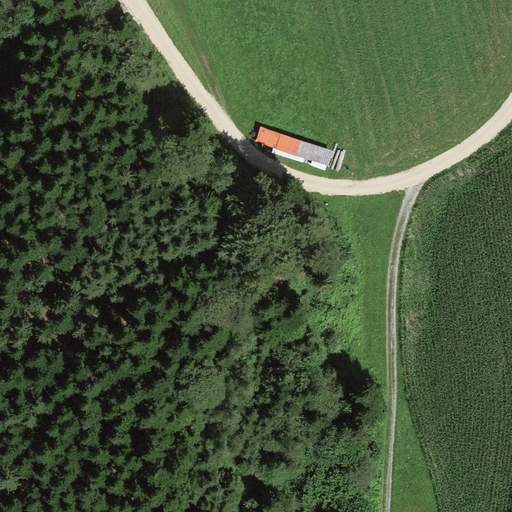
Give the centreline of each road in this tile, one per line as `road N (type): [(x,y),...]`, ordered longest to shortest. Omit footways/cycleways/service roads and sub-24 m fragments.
road 1 (track): [(130,0),(174,67),(259,165),(338,194),(418,180)]
road 2 (track): [(393,511),(392,273),(418,180)]
